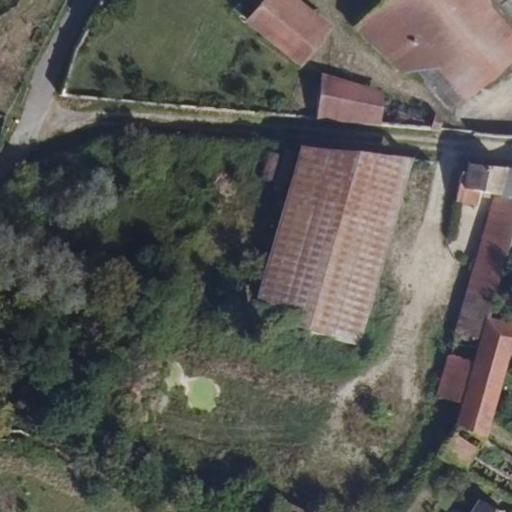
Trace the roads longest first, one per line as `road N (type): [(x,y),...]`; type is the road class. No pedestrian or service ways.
road 1 (track): [(34,124),(135,113),(511,150)]
road 2 (residential): [(86,0),(34,124)]
